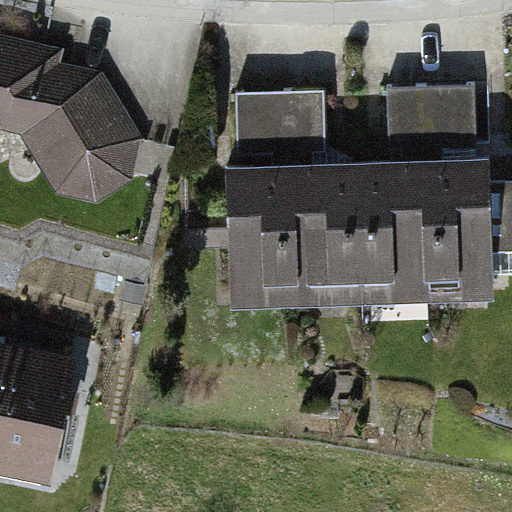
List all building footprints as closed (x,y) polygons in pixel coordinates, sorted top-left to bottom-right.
[(0,129),(16,133),(50,187),(92,202),(125,179),(137,140),(101,75),(55,61),(59,47),(0,32),(0,129)] [(315,85),(225,89),(228,154),(318,150),(315,85)] [(469,86),(376,87),(376,147),(469,147),(469,86)] [(420,294),(486,293),(484,158),(418,159),(420,294)] [(354,295),(420,294),(418,159),(351,160),(354,295)] [(287,296),(354,295),(351,160),(285,161),(287,296)] [(221,297),(287,296),(285,161),(218,162),(221,297)] [(511,204),(502,205),(502,273),(511,273),(511,204)] [(0,469),(9,471),(32,348),(0,342),(0,469)] [(9,471),(76,483),(99,361),(32,348),(9,471)]
